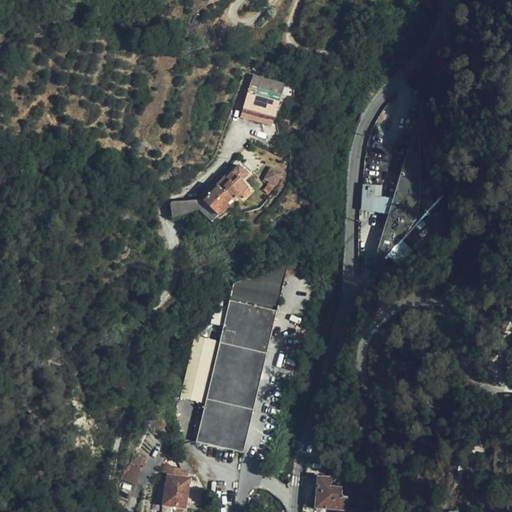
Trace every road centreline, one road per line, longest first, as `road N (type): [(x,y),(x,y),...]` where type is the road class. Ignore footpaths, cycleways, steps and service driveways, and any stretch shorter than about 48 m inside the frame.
road 1 (tertiary): [(294,511),(304,439),(341,320),(362,126),(432,44),(450,0)]
road 2 (unknown): [(115,511),(110,480),(129,417),(130,346),(174,276),(165,203),(222,169),(235,144)]
